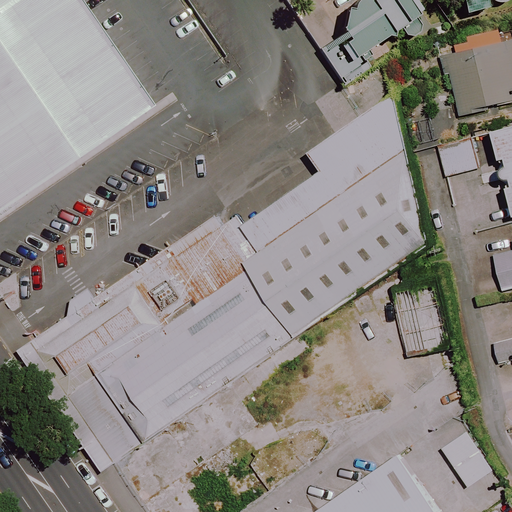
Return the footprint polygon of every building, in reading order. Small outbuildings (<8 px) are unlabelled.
[(0,85),(127,1),(125,0),(0,0),(0,218),(34,195),(0,144),(0,85)] [(417,19),(404,0),(363,0),(307,37),(339,87),(366,69),(358,57),(417,19)] [(511,0),(451,0),(459,23),(511,7),(511,0)] [(0,90),(0,137),(29,181),(174,84),(123,8),(0,90)] [(511,29),(464,40),(467,51),(440,58),(444,75),(449,74),(458,115),(511,102),(511,29)] [(379,277),(439,241),(410,90),(336,133),(297,160),(308,176),(256,222),(319,324),(379,277)] [(507,178),(511,177),(511,179),(511,187),(506,189),(511,213),(511,128),(493,133),(499,159),(507,157),(508,162),(503,163),(502,164),(501,165),(500,166),(500,167),(499,169),(499,170),(499,171),(499,173),(500,174),(501,175),(502,176),(503,177),(504,178),(505,178),(507,178)] [(478,170),(471,143),(438,151),(444,178),(478,170)] [(220,389),(315,328),(237,205),(11,355),(95,475),(220,389)] [(511,252),(493,258),(501,291),(511,288),(511,252)] [(419,279),(381,289),(399,361),(437,352),(419,279)] [(511,375),(511,339),(492,345),(503,379),(511,375)] [(493,472),(468,433),(443,449),(468,488),(493,472)] [(441,511),(399,450),(307,511),(441,511)]
